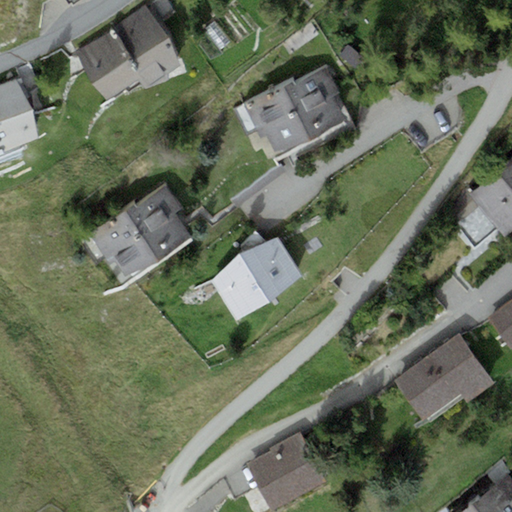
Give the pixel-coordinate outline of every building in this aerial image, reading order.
[(147,7),(77,50),(106,98),(139,79),(144,87),(182,64),(147,7)] [(292,79),(244,103),(261,137),(267,134),(275,152),(343,118),(332,95),(337,92),(325,68),(294,83),(292,79)] [(0,152),(37,138),(34,108),(16,78),(0,84),(0,152)] [(511,157),(471,194),(507,235),(511,230),(511,157)] [(109,263),(116,259),(126,275),(189,234),(175,213),(182,209),(167,187),(138,206),(135,203),(89,233),(109,263)] [(211,280),(236,319),(302,275),(277,237),(238,253),(211,280)] [(511,301),(489,318),(511,348),(511,301)] [(467,337),(480,357),(501,344),(489,324),(467,337)] [(460,333),(395,380),(424,420),(461,394),(467,402),(495,382),(460,333)] [(190,382),(156,336),(115,367),(149,413),(190,382)] [(301,432),(246,461),(271,509),(327,479),(301,432)] [(511,511),(511,480),(507,475),(460,511),(511,511)]
